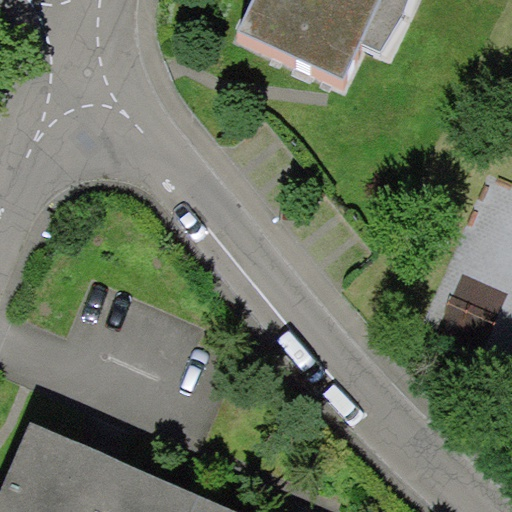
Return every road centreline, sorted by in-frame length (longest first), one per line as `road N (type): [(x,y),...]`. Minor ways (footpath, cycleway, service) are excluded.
road 1 (residential): [(73,77),(464,511)]
road 2 (residential): [(73,77),(0,239)]
